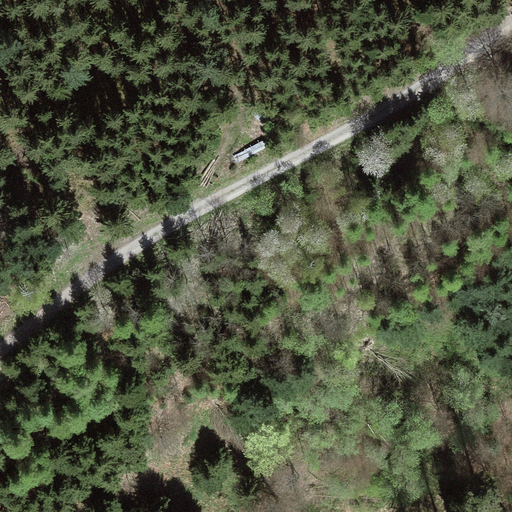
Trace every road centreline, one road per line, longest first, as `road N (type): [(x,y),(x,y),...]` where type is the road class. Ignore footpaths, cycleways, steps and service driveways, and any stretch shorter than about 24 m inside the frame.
road 1 (track): [(0,354),(104,266),(396,106),(511,22)]
road 2 (track): [(198,215),(281,0)]
